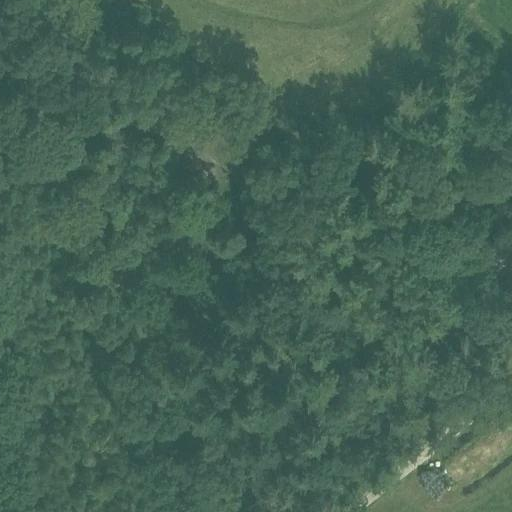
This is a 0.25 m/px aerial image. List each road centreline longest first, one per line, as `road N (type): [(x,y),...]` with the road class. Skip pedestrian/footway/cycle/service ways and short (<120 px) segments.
road 1 (track): [(50,100),(232,511)]
road 2 (track): [(351,511),(511,386)]
